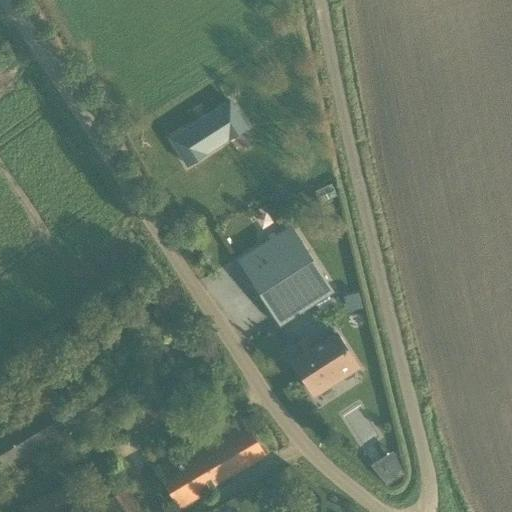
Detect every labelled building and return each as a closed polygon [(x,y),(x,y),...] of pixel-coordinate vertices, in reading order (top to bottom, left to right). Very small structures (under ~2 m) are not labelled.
[(202,148),(224,134),(228,139),(246,127),(229,100),(170,138),(187,165),(206,153),(202,148)] [(247,275),(278,325),(334,291),(290,225),(238,260),(248,275),(247,275)] [(292,346),(299,356),(291,361),(314,397),(343,378),(346,379),(353,374),(353,372),(357,369),(335,333),(310,349),(303,339),(292,346)] [(0,473),(0,474),(125,396),(113,376),(56,411),(49,401),(0,431),(0,473)] [(117,418),(127,436),(160,418),(150,400),(117,418)] [(204,489),(265,454),(246,423),(210,445),(206,437),(154,468),(177,508),(206,491),(204,489)] [(396,450),(375,461),(387,484),(408,473),(396,450)] [(97,511),(142,511),(116,471),(84,490),(97,511)] [(83,511),(68,481),(21,505),(24,511),(83,511)]
